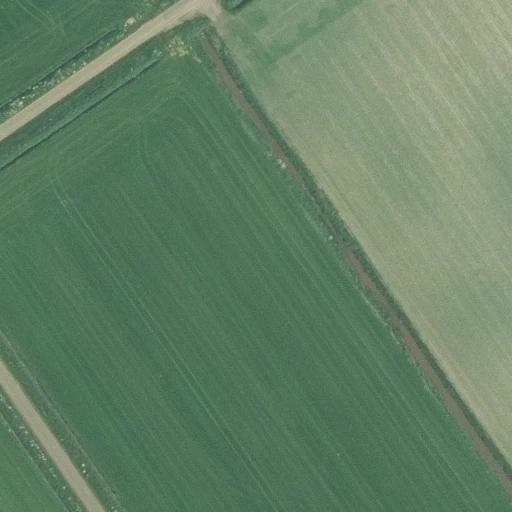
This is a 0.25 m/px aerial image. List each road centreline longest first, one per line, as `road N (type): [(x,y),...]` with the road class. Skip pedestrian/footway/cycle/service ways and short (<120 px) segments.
road 1 (unclassified): [(0,134),(193,0)]
road 2 (unclassified): [(0,369),(98,511)]
